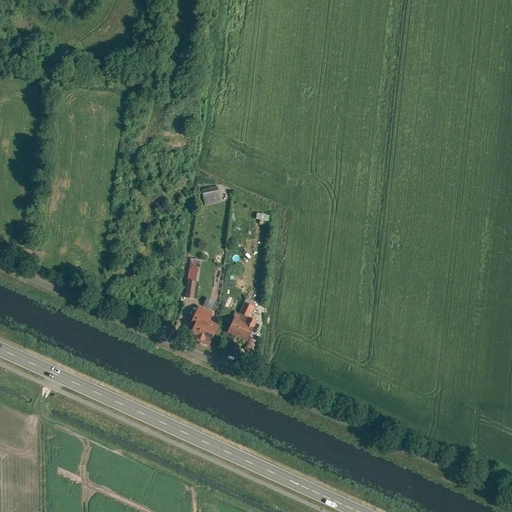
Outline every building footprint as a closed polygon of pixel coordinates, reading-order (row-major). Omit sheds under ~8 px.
[(205,206),(221,204),(220,192),(203,194),(205,206)] [(191,258),(186,298),(193,299),(197,259),(191,258)] [(205,308),(213,310),(215,300),(207,299),(205,308)] [(244,302),(240,312),(249,316),(254,307),(244,302)] [(197,306),(191,320),(206,326),(209,321),(212,312),(197,306)] [(244,321),(232,316),(227,332),(247,341),(258,320),(246,315),(244,321)] [(206,326),(195,322),(188,337),(209,347),(219,325),(209,321),(206,326)]
